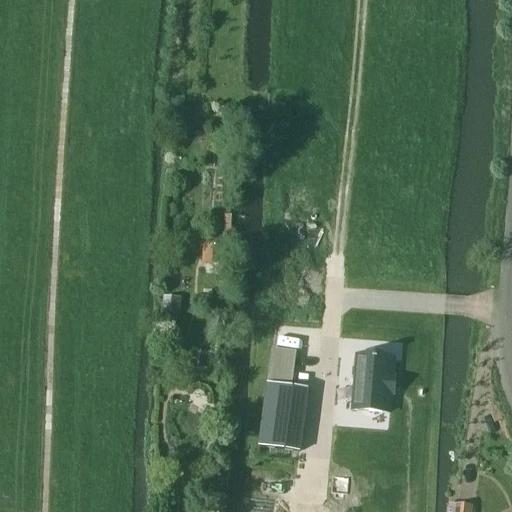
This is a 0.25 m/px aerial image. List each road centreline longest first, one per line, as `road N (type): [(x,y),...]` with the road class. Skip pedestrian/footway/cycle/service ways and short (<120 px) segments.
road 1 (track): [(70,0),(46,511)]
road 2 (unclassified): [(511,377),(505,343),(511,235)]
